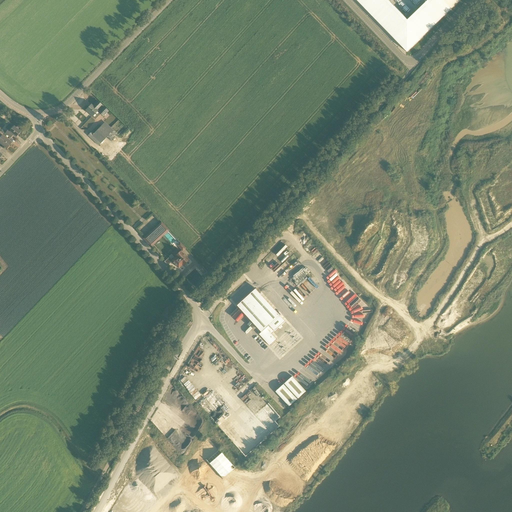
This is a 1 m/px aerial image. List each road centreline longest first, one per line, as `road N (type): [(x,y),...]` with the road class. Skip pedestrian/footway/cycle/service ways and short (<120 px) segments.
road 1 (unclassified): [(196,309),(39,132)]
road 2 (tertiary): [(39,114),(65,106),(169,0)]
